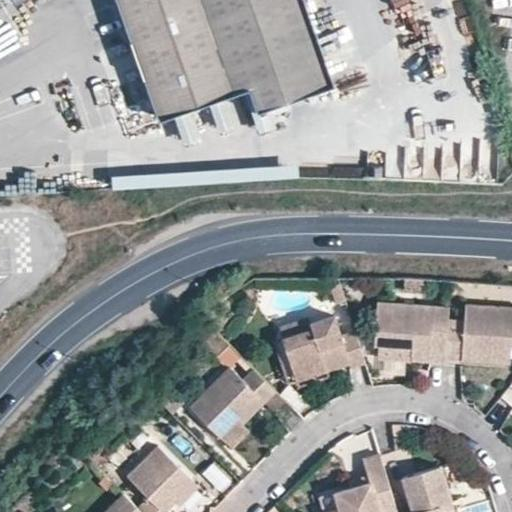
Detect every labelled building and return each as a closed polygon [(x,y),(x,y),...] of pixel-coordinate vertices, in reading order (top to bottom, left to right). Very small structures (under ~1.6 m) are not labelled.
[(116,0),(155,115),(249,84),(220,0),(116,0)] [(220,0),(249,84),(257,107),(329,83),(300,0),(220,0)] [(408,360),(443,362),(443,358),(445,332),(446,318),(446,305),(374,301),(371,345),(408,348),(408,360)] [(460,319),(446,318),(445,332),(443,358),(460,359),(461,344),(482,346),(481,360),(506,361),(507,344),(511,343),(511,307),(462,303),(460,319)] [(339,335),(332,315),(308,323),(310,328),(280,338),(294,380),(324,370),(322,363),(344,356),(346,363),(347,367),(363,363),(353,330),(339,335)] [(294,380),(280,338),(272,340),(286,382),(294,380)] [(344,356),(322,363),(324,370),(346,363),(344,356)] [(273,391),(251,368),(238,380),(226,369),(187,408),(217,438),(236,418),(256,398),(261,403),(270,412),(282,400),(273,391)] [(324,370),(294,380),(295,386),(326,376),(324,370)] [(511,403),(511,383),(502,395),(511,403)] [(261,403),(256,398),(236,418),(241,424),(261,403)] [(241,424),(236,418),(217,438),(229,449),(247,430),(241,424)] [(140,511),(162,511),(161,511),(190,481),(155,446),(124,478),(145,499),(136,508),(140,511)] [(323,511),(395,511),(377,452),(360,457),(365,474),(367,480),(332,490),(337,506),(323,510),(323,511)] [(213,463),(203,475),(223,492),(233,480),(213,463)] [(410,510),(402,511),(444,511),(441,502),(450,499),(439,463),(400,475),(410,510)] [(346,479),(348,485),(367,480),(365,474),(346,479)] [(195,486),(190,481),(172,500),(176,504),(195,486)] [(318,495),(323,510),(337,506),(332,490),(318,495)] [(140,511),(136,508),(120,492),(100,511),(140,511)] [(453,511),(450,499),(441,502),(444,511),(453,511)]
